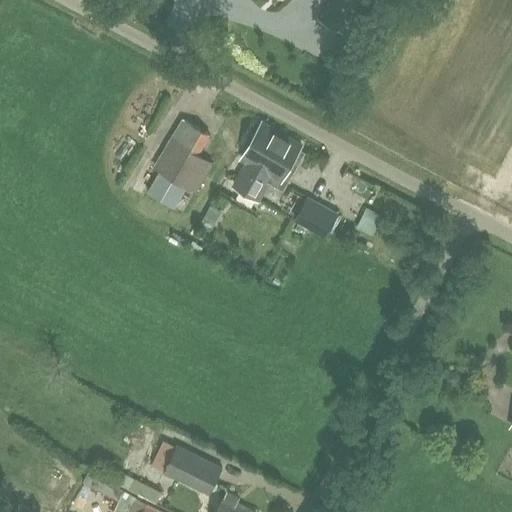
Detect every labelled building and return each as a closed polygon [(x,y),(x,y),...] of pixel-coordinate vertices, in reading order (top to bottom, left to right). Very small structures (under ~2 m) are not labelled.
[(184,118),(171,138),(153,168),(196,192),(213,162),(199,154),(211,134),(184,118)] [(302,145),(262,122),(241,158),(249,162),(235,186),(257,199),(268,180),(283,189),(304,152),(299,149),(302,145)] [(325,236),(338,213),(308,196),(295,220),(325,236)] [(356,227),(373,235),(383,215),(366,207),(356,227)] [(210,495),(224,467),(177,444),(163,472),(210,495)] [(123,490),(90,472),(88,471),(87,472),(82,481),(118,500),(123,490)] [(255,511),(236,502),(239,497),(227,492),(217,511),(255,511)] [(164,511),(136,497),(130,508),(128,511),(164,511)]
